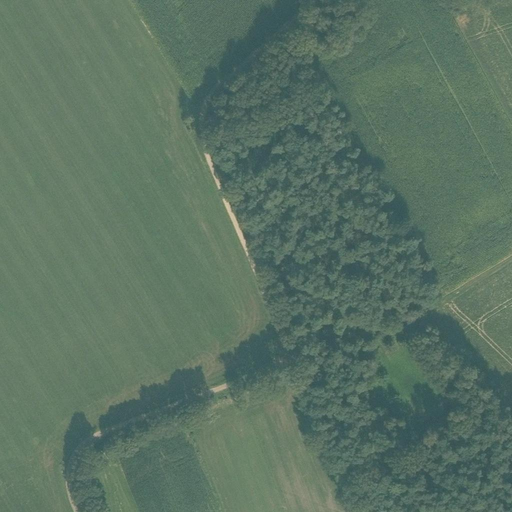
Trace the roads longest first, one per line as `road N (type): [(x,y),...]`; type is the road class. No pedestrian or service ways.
road 1 (track): [(318,0),(210,100),(202,132),(280,325),(280,361),(99,436),(70,468),(77,511)]
road 2 (track): [(280,361),(441,303)]
